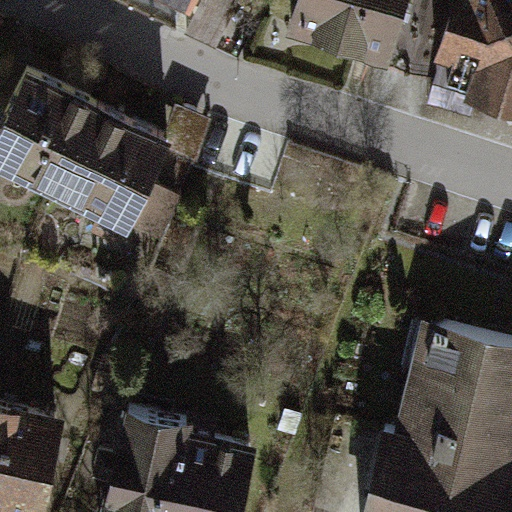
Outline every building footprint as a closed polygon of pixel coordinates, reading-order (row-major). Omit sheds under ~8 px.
[(227,0),(193,0),(223,11),(227,0)] [(416,58),(433,0),(303,0),(297,22),(416,58)] [(511,0),(463,0),(442,69),(511,90),(511,0)] [(0,69),(13,44),(0,37),(0,69)] [(199,128),(42,50),(0,135),(0,153),(150,228),(199,128)] [(511,511),(511,331),(434,313),(387,511),(511,511)] [(62,511),(84,409),(0,391),(0,511),(62,511)] [(114,511),(264,511),(277,441),(132,415),(114,511)]
